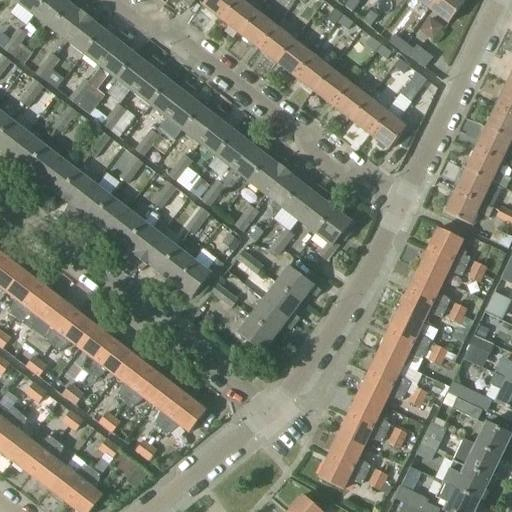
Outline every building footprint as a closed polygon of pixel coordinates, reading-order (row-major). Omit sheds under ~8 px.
[(20,0),(16,6),(33,18),(47,0),(20,0)] [(47,0),(33,18),(50,31),(69,6),(61,0),(47,0)] [(185,0),(183,4),(189,9),(194,3),(196,0),(185,0)] [(207,0),(202,7),(221,22),(238,0),(207,0)] [(238,0),(221,22),(239,36),(257,14),(259,11),(248,3),(250,0),(238,0)] [(354,0),(351,0),(345,8),(352,14),(360,4),(354,0)] [(415,0),(429,11),(437,0),(415,0)] [(461,0),(437,0),(429,11),(449,25),(465,3),(461,0)] [(69,6),(50,31),(66,44),(91,12),(86,8),(80,14),(69,6)] [(327,21),(334,27),(343,16),(335,10),(327,21)] [(91,12),(66,44),(71,48),(83,57),(102,32),(92,24),(97,16),(91,12)] [(370,29),(378,19),(370,12),(362,22),(370,29)] [(239,36),(258,51),(275,29),(257,14),(239,36)] [(353,25),(343,17),(338,23),(348,31),(353,25)] [(275,29),(258,51),(277,65),(294,43),(275,29)] [(19,30),(12,39),(20,46),(27,37),(27,36),(23,33),(19,30)] [(102,32),(83,57),(87,60),(99,70),(124,38),(119,34),(113,40),(102,32)] [(395,35),(388,44),(399,51),(405,43),(395,35)] [(124,38),(99,70),(109,77),(116,83),(135,58),(125,50),(130,42),(124,38)] [(371,38),(365,46),(375,53),(381,46),(371,38)] [(12,39),(3,50),(12,57),(20,46),(12,39)] [(277,65),(295,80),(312,58),(294,43),(277,65)] [(417,47),(414,51),(405,43),(399,51),(408,59),(409,57),(425,69),(433,59),(417,47)] [(386,62),(392,55),(382,47),(376,54),(386,62)] [(51,55),(44,64),(53,71),(60,62),(51,55)] [(12,64),(3,57),(0,60),(0,71),(3,74),(12,64)] [(135,58),(116,83),(133,96),(158,64),(152,59),(146,66),(135,58)] [(295,80),(314,94),(331,72),(312,58),(295,80)] [(409,67),(399,60),(393,68),(403,75),(409,67)] [(35,75),(44,82),(53,71),(44,64),(35,75)] [(158,64),(133,96),(149,109),(169,84),(159,76),(158,75),(163,68),(158,64)] [(331,72),(314,94),(332,108),(349,86),(331,72)] [(428,82),(417,74),(400,95),(411,103),(428,82)] [(88,92),(93,86),(89,83),(85,80),(77,90),(85,96),(88,92)] [(45,88),(35,82),(28,91),(37,98),(45,88)] [(169,84),(149,109),(166,122),(191,89),(185,85),(178,91),(169,84)] [(368,101),(349,86),(332,108),(351,123),(368,101)] [(511,90),(506,88),(496,109),(511,116),(511,90)] [(191,89),(166,122),(182,134),(202,109),(194,103),(191,101),(196,93),(191,89)] [(69,100),(77,106),(85,96),(77,90),(69,100)] [(28,91),(20,103),(29,109),(37,98),(28,91)] [(77,106),(90,116),(95,110),(101,102),(88,92),(85,96),(77,106)] [(386,115),(368,101),(351,123),(369,137),(386,115)] [(119,123),(126,113),(118,106),(110,116),(119,123)] [(78,114),(69,108),(61,117),(70,125),(78,114)] [(202,109),(182,134),(199,147),(218,122),(224,115),(218,110),(211,117),(202,109)] [(511,116),(496,109),(485,130),(511,143),(511,141),(511,116)] [(0,112),(0,134),(10,121),(0,112)] [(388,152),(406,130),(386,115),(369,137),(388,152)] [(102,126),(111,133),(119,123),(110,116),(102,126)] [(61,117),(53,128),(62,135),(70,125),(61,117)] [(10,121),(0,134),(0,154),(1,155),(0,157),(0,164),(2,166),(27,133),(10,121)] [(218,122),(199,147),(215,160),(235,135),(218,122)] [(153,147),(160,137),(151,130),(143,140),(153,147)] [(485,130),(475,151),(501,164),(502,162),(511,143),(485,130)] [(27,133),(2,166),(8,171),(14,165),(23,172),(43,146),(27,133)] [(111,140),(102,133),(94,142),(103,150),(111,140)] [(235,135),(215,160),(231,172),(232,173),(252,148),(250,147),(235,135)] [(135,151),(144,158),(153,147),(143,140),(135,151)] [(217,181),(211,189),(220,196),(226,189),(230,192),(240,179),(249,186),(268,161),(263,157),(257,153),(262,145),(256,140),(250,147),(252,148),(232,173),(231,172),(221,185),(217,181)] [(94,142),(86,154),(95,160),(103,150),(94,142)] [(43,146),(23,172),(35,181),(30,188),(35,191),(60,159),(43,146)] [(475,151),(465,172),(491,185),(496,173),(501,164),(475,151)] [(188,170),(193,163),(184,156),(177,166),(186,172),(188,170)] [(144,165),(135,158),(127,168),(136,175),(144,165)] [(60,159),(35,191),(41,196),(47,190),(56,198),(76,172),(60,159)] [(268,161),(249,186),(265,199),(290,167),(284,162),(277,168),(268,161)] [(168,176),(178,183),(186,172),(177,166),(168,176)] [(290,167),(265,199),(282,212),(301,187),(298,184),(290,178),(295,170),(290,167)] [(127,168),(119,179),(128,186),(136,175),(127,168)] [(200,180),(188,170),(186,172),(178,183),(191,193),(200,180)] [(76,172),(56,198),(67,206),(63,213),(68,217),(93,184),(76,172)] [(465,172),(455,193),(492,212),(497,201),(485,196),(491,185),(465,172)] [(208,187),(200,180),(191,193),(199,199),(208,187)] [(93,184),(68,217),(74,222),(80,216),(89,223),(110,197),(93,184)] [(177,190),(168,184),(160,193),(169,200),(177,190)] [(301,187),(282,212),(298,225),(323,193),(317,187),(310,194),(301,187)] [(220,196),(211,189),(202,201),(211,209),(220,196)] [(160,193),(152,204),(161,211),(169,200),(160,193)] [(323,193),(298,225),(315,238),(334,213),(333,211),(323,204),(328,196),(323,193)] [(455,193),(444,215),(470,227),(476,215),(489,220),(492,212),(455,193)] [(110,197),(89,223),(100,232),(96,239),(101,242),(126,210),(110,197)] [(259,214),(250,207),(243,216),(252,223),(259,214)] [(511,213),(501,208),(496,218),(506,224),(511,213)] [(210,216),(201,209),(193,219),(202,226),(210,216)] [(126,210),(101,242),(107,247),(113,241),(123,249),(143,223),(126,210)] [(334,213),(315,238),(327,247),(319,257),(328,263),(339,247),(336,244),(339,241),(345,245),(351,237),(345,233),(351,225),(334,213)] [(235,228),(255,243),(260,237),(249,228),(252,223),(243,216),(235,228)] [(193,219),(185,230),(194,236),(202,226),(193,219)] [(143,223),(123,249),(134,257),(129,264),(134,268),(159,235),(143,223)] [(294,237),(285,230),(278,239),(287,246),(294,237)] [(462,243),(437,230),(427,252),(465,271),(470,261),(465,258),(466,254),(458,251),(462,243)] [(159,235),(134,268),(141,273),(147,267),(156,274),(176,248),(159,235)] [(278,239),(275,244),(270,250),(271,252),(279,258),(287,246),(278,239)] [(176,248),(156,274),(167,283),(162,290),(169,295),(174,288),(172,287),(192,261),(176,248)] [(243,252),(237,260),(246,268),(247,269),(253,261),(253,260),(243,252)] [(465,271),(427,252),(417,272),(442,285),(447,274),(462,277),(465,271)] [(4,258),(0,262),(0,290),(5,294),(22,272),(4,258)] [(192,261),(172,287),(174,288),(189,300),(195,293),(200,297),(207,289),(205,287),(221,266),(218,264),(215,261),(207,272),(192,261)] [(253,261),(247,269),(257,277),(264,269),(253,261)] [(474,264),(471,271),(482,277),(486,270),(474,264)] [(308,293),(316,298),(320,292),(313,286),(287,267),(274,284),(301,303),(308,293)] [(471,271),(467,279),(479,284),(482,277),(471,271)] [(22,272),(5,294),(14,301),(9,314),(15,319),(40,286),(22,272)] [(438,293),(442,285),(417,272),(407,293),(445,311),(449,302),(438,293)] [(274,284),(262,301),(295,326),(299,320),(293,314),(301,303),(274,284)] [(212,310),(218,299),(220,301),(228,292),(218,285),(211,294),(203,306),(212,310)] [(40,286),(15,319),(23,325),(34,316),(41,322),(58,300),(40,286)] [(232,310),(235,306),(239,301),(228,292),(220,301),(232,310)] [(407,293),(397,313),(422,326),(427,315),(442,319),(445,311),(407,293)] [(41,322),(33,332),(34,333),(45,342),(51,347),(76,314),(58,300),(41,322)] [(262,301),(249,318),(275,338),(283,327),(291,331),(295,326),(262,301)] [(454,305),(450,314),(463,320),(464,319),(468,311),(454,305)] [(397,313),(387,334),(425,353),(429,343),(418,334),(422,326),(397,313)] [(76,314),(51,347),(60,353),(70,344),(78,350),(94,328),(76,314)] [(450,314),(448,320),(460,326),(463,320),(450,314)] [(249,318),(236,335),(247,343),(243,348),(251,354),(255,349),(263,354),(275,338),(249,318)] [(94,328),(78,350),(87,357),(82,370),(87,375),(113,342),(94,328)] [(12,340),(3,334),(0,337),(0,349),(2,351),(12,340)] [(402,367),(417,374),(425,353),(387,334),(377,354),(402,367)] [(465,354),(485,365),(489,356),(490,357),(495,346),(473,335),(468,346),(465,354)] [(113,342),(87,375),(96,381),(107,372),(114,378),(131,356),(113,342)] [(434,346),(430,355),(443,361),(448,352),(434,346)] [(377,354),(367,375),(406,394),(410,385),(397,377),(402,367),(377,354)] [(427,362),(440,368),(443,361),(430,355),(427,362)] [(131,356),(114,378),(124,385),(119,399),(124,403),(149,369),(131,356)] [(34,357),(25,369),(31,373),(40,362),(34,357)] [(0,375),(2,377),(11,366),(4,360),(0,364),(0,375)] [(494,376),(511,384),(511,365),(511,366),(500,361),(494,376)] [(48,368),(40,362),(31,373),(39,379),(48,368)] [(149,369),(124,403),(133,409),(144,400),(150,405),(167,383),(149,369)] [(357,395),(382,408),(387,398),(402,402),(406,394),(367,375),(357,395)] [(493,404),(511,413),(511,384),(494,376),(489,386),(500,391),(493,404)] [(439,396),(444,386),(436,382),(432,392),(439,396)] [(167,383),(150,405),(160,413),(155,427),(160,431),(185,397),(167,383)] [(452,383),(447,394),(471,405),(483,411),(487,413),(493,402),(452,383)] [(34,384),(25,395),(31,399),(40,388),(34,384)] [(62,397),(67,401),(76,389),(70,385),(62,397)] [(39,405),(47,394),(40,388),(31,399),(39,405)] [(411,396),(424,402),(424,401),(428,394),(415,388),(411,396)] [(75,407),(85,396),(76,389),(67,401),(75,407)] [(447,394),(442,406),(477,422),(483,411),(471,405),(447,394)] [(386,435),(390,426),(378,417),(382,408),(357,395),(347,416),(386,435)] [(411,396),(407,403),(420,409),(424,402),(411,396)] [(185,397),(160,431),(170,438),(181,429),(187,434),(204,412),(185,397)] [(0,440),(20,415),(13,409),(8,415),(3,412),(0,415),(0,440)] [(62,423),(68,428),(76,416),(71,412),(62,423)] [(107,413),(98,425),(104,429),(112,417),(107,413)] [(20,415),(0,440),(0,453),(12,463),(29,440),(22,434),(27,421),(20,415)] [(75,434),(84,422),(76,416),(68,428),(75,434)] [(367,440),(383,444),(386,435),(347,416),(337,437),(362,449),(367,440)] [(121,424),(112,417),(104,429),(112,435),(121,424)] [(431,423),(430,425),(420,447),(436,454),(447,431),(431,423)] [(485,424),(474,446),(499,459),(510,436),(485,424)] [(395,429),(391,437),(404,444),(408,435),(395,429)] [(362,449),(337,437),(327,457),(366,476),(370,468),(358,459),(362,449)] [(391,437),(387,446),(400,452),(400,451),(404,444),(391,437)] [(29,440),(12,463),(30,477),(56,443),(49,438),(38,447),(29,440)] [(107,440),(98,451),(104,456),(113,444),(107,440)] [(452,463),(488,480),(499,459),(474,446),(463,441),(452,463)] [(143,442),(135,453),(140,457),(149,445),(143,442)] [(56,443),(30,477),(48,491),(66,468),(58,462),(63,448),(56,443)] [(111,462),(120,450),(113,444),(104,456),(111,462)] [(148,463),(158,452),(149,445),(140,457),(148,463)] [(415,456),(431,464),(436,454),(420,447),(415,456)] [(317,478),(342,491),(347,481),(363,485),(366,476),(327,457),(317,478)] [(452,463),(442,485),(478,502),(488,480),(452,463)] [(66,468),(48,491),(67,505),(92,471),(86,466),(74,475),(66,468)] [(92,471),(67,505),(76,511),(90,511),(103,496),(94,490),(99,477),(92,471)] [(375,471),(371,479),(384,485),(388,477),(375,471)] [(371,479),(367,486),(380,493),(384,485),(371,479)] [(384,485),(380,493),(383,494),(389,497),(392,489),(384,485)] [(441,511),(442,511),(472,511),(478,502),(442,485),(435,499),(445,503),(441,511)] [(394,500),(404,505),(404,506),(416,511),(439,511),(441,510),(427,504),(429,501),(401,487),(394,500)] [(320,511),(302,495),(287,511),(320,511)]
